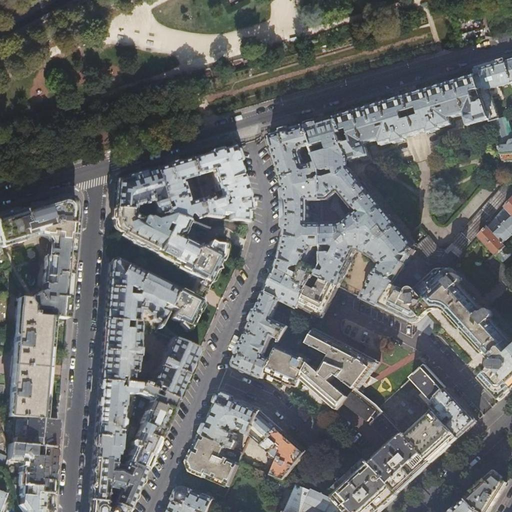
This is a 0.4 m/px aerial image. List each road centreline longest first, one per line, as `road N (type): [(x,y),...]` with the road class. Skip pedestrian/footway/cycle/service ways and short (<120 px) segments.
road 1 (residential): [(67,511),(97,166)]
road 2 (tertiary): [(511,42),(244,122)]
road 3 (residential): [(207,370),(269,209),(244,122)]
road 4 (residential): [(505,428),(429,347),(340,305)]
road 5 (residential): [(146,511),(207,370)]
road 6 (tertiary): [(244,122),(97,166)]
road 7 (tertiary): [(415,511),(505,428)]
